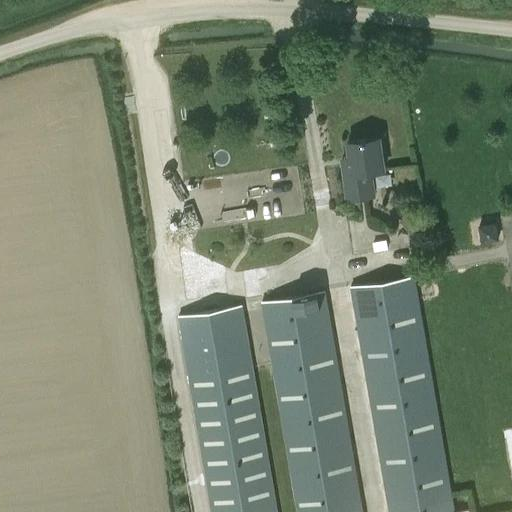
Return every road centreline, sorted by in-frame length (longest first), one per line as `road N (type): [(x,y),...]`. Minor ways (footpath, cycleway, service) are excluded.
road 1 (unknown): [(134,12),(184,276),(222,291),(313,268),(331,246),(305,10)]
road 2 (unclassified): [(0,52),(102,19),(182,6),(511,28)]
